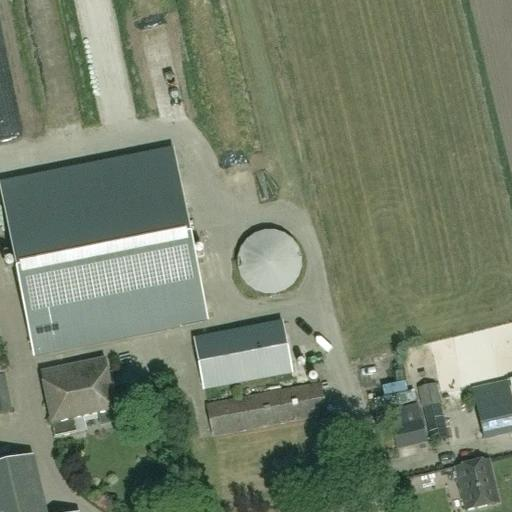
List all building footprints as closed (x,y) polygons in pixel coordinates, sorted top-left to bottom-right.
[(207,321),(194,257),(173,153),(1,187),(24,291),(37,356),(207,321)] [(285,237),(276,233),(265,232),(251,237),(245,244),(239,253),(236,267),(241,282),(252,292),(267,296),(287,291),(298,277),(301,264),(298,252),(292,242),(285,237)] [(281,324),(194,340),(204,390),(290,373),(281,324)] [(105,360),(41,373),(54,439),(77,434),(74,421),(116,412),(105,360)] [(511,406),(506,382),(471,391),(483,440),(511,432),(511,406)] [(319,385),(206,407),(212,438),(325,417),(319,385)] [(447,439),(435,385),(417,389),(429,443),(447,439)] [(0,414),(9,413),(7,401),(0,402),(0,414)] [(421,423),(393,430),(397,449),(425,443),(421,423)] [(481,437),(460,442),(463,452),(483,447),(481,437)] [(0,511),(43,511),(31,459),(0,466),(0,511)] [(465,511),(499,504),(489,461),(455,469),(465,511)] [(424,480),(431,494),(448,486),(440,468),(414,480),(415,483),(424,480)]
